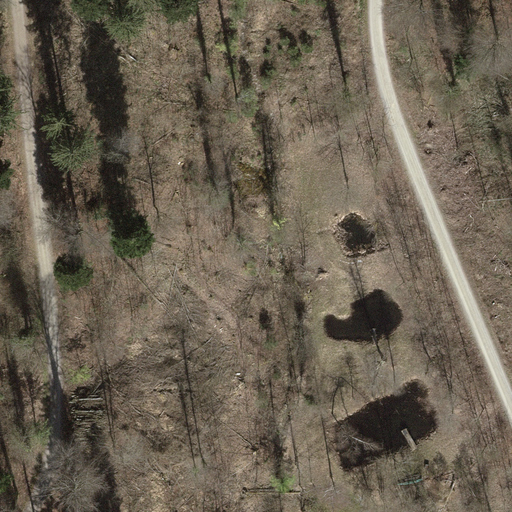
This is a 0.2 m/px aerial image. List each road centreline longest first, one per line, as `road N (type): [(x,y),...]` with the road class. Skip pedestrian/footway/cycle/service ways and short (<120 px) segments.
road 1 (track): [(19,0),(57,379),(52,451),(33,511)]
road 2 (track): [(377,0),(383,64),(406,142),(511,406)]
